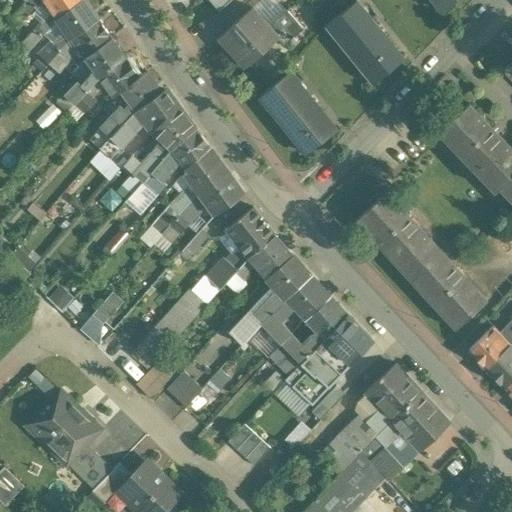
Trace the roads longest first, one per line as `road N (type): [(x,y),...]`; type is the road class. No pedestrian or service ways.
road 1 (residential): [(0,380),(50,329),(241,511)]
road 2 (residential): [(511,459),(289,213)]
road 3 (residential): [(289,213),(501,0)]
road 4 (residential): [(289,213),(257,185),(145,28),(134,0)]
